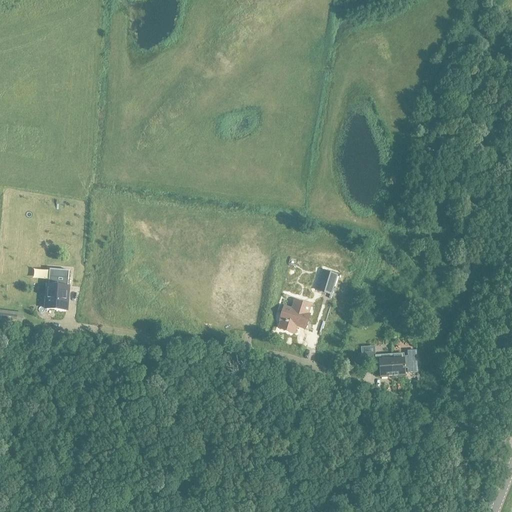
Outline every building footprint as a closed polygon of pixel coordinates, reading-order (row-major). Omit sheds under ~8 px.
[(69,271),(50,269),(46,309),(66,311),(69,271)] [(323,271),(319,283),(326,285),(323,292),(330,294),(333,287),(336,275),(323,271)] [(281,321),(279,328),(289,332),(291,325),(297,327),(305,329),(309,314),(307,314),(310,306),(299,302),(297,311),(291,309),(284,307),(279,321),(281,321)] [(0,310),(0,321),(22,324),(23,313),(0,310)] [(403,354),(391,354),(392,359),(393,376),(405,376),(405,368),(407,368),(408,373),(415,372),(414,351),(407,351),(408,356),(404,357),(403,354)] [(379,355),(375,355),(375,361),(376,366),(380,365),(380,377),(393,376),(392,359),(391,354),(379,355)]
